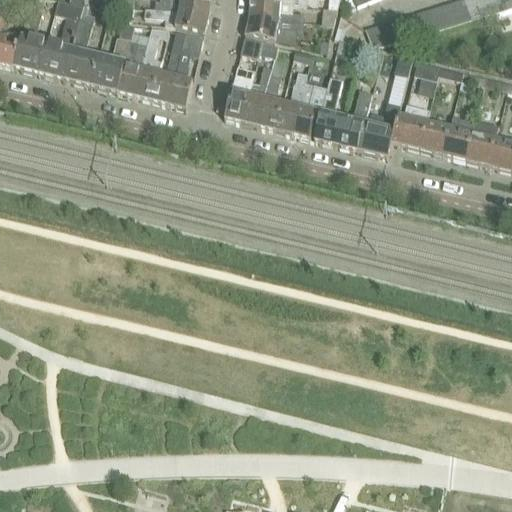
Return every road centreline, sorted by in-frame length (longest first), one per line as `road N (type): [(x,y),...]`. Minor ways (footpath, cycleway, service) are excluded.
road 1 (residential): [(199,144),(511,215)]
road 2 (residential): [(0,94),(199,144)]
road 3 (residential): [(230,0),(199,144)]
